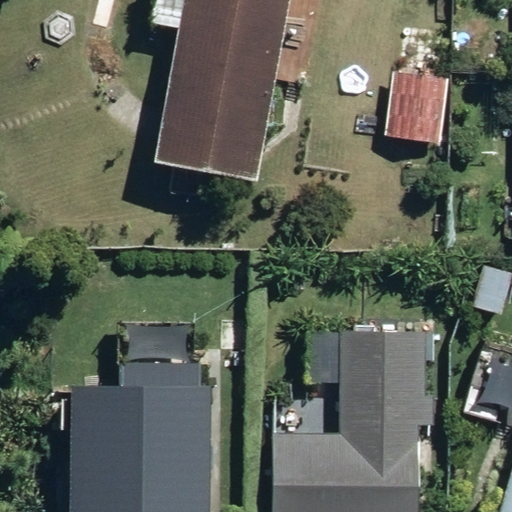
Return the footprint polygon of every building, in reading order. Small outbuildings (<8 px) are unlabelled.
[(155,167),(260,186),(293,0),(157,0),(152,29),(179,34),(155,167)] [(386,138),(443,145),(449,82),(392,76),(386,138)] [(472,310),(502,318),(511,280),(511,274),(485,267),(472,310)] [(417,511),(419,328),(344,328),(343,431),(274,430),(273,511),(417,511)] [(207,511),(209,367),(120,366),(119,379),(68,379),(67,511),(207,511)]
